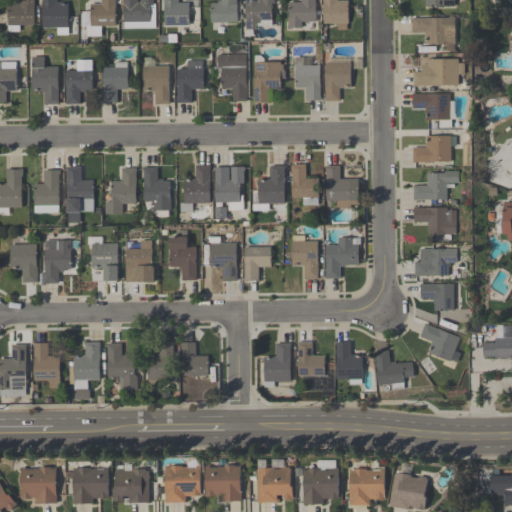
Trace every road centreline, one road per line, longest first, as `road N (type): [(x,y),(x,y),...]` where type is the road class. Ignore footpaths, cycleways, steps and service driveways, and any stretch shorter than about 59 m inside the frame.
road 1 (residential): [(0,313),(384,313)]
road 2 (residential): [(0,139),(381,135)]
road 3 (residential): [(382,0),(384,313)]
road 4 (tertiary): [(237,428),(511,435)]
